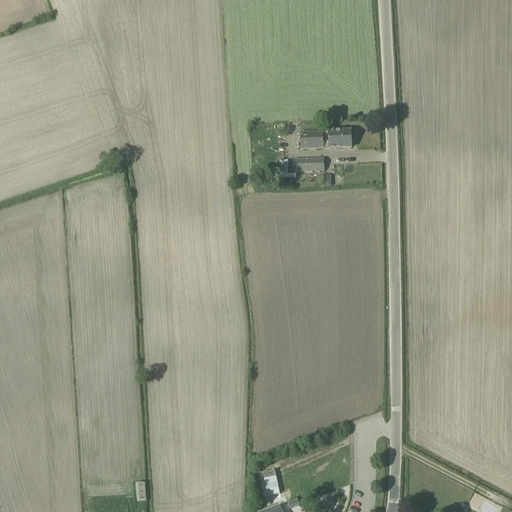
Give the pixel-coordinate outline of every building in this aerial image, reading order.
[(328,133),(323,134),(324,150),(352,149),(351,132),(328,133)] [(323,134),(301,134),(302,151),(324,150),(323,134)] [(324,159),(293,161),(294,174),(325,172),(324,159)] [(145,497),(145,485),(136,486),(137,497),(137,503),(146,503),(145,497)] [(287,504),(290,510),(299,507),(297,501),(287,504)]
